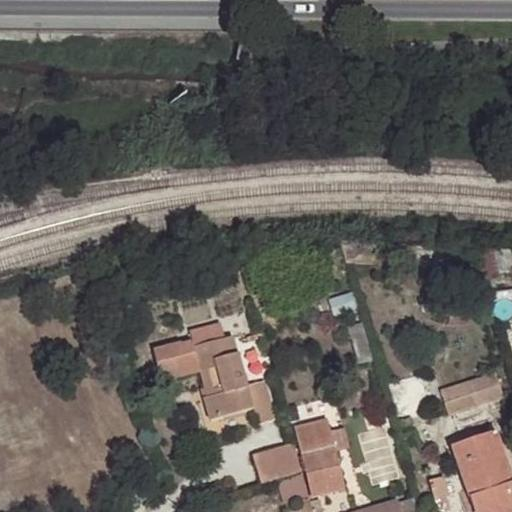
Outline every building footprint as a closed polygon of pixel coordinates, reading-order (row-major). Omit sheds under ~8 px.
[(376,243),(355,240),(352,264),(373,267),(376,243)] [(482,255),(475,256),(484,284),(498,279),(489,246),(480,249),(482,255)] [(192,346),(193,349),(223,340),(218,324),(188,334),(192,346)] [(247,389),(232,338),(223,340),(193,349),(192,346),(181,349),(179,347),(153,355),(162,380),(199,368),(201,373),(209,399),(204,401),(210,423),(252,412),(256,426),(275,421),(264,384),(247,389)] [(199,368),(162,380),(163,385),(201,373),(199,368)] [(443,394),(451,418),(503,400),(495,376),(443,394)] [(327,422),(296,430),(313,497),(344,489),(327,422)] [(453,449),(475,511),(511,511),(511,478),(496,434),(453,449)] [(444,480),(429,485),(435,502),(450,497),(444,480)]
